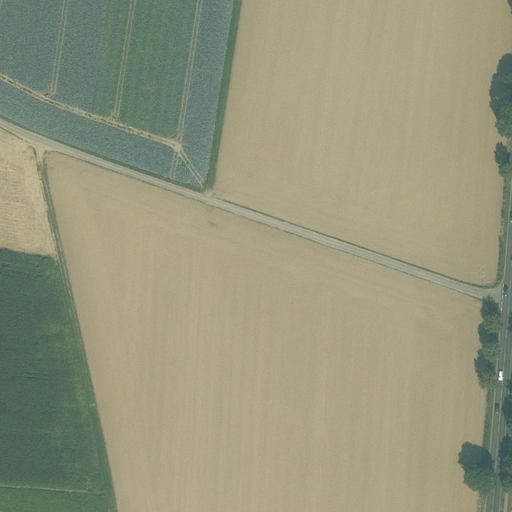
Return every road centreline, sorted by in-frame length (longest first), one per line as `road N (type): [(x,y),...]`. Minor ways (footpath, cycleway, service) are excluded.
road 1 (unclassified): [(0,122),(508,303)]
road 2 (track): [(34,140),(112,511)]
road 3 (primary): [(508,303),(492,511)]
road 4 (track): [(215,203),(246,0)]
